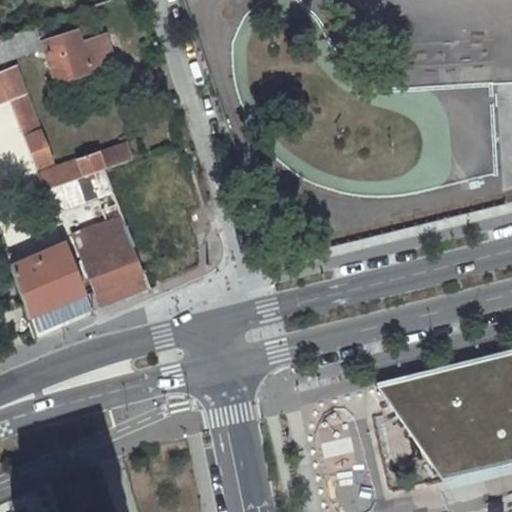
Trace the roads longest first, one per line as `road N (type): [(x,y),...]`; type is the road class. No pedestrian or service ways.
road 1 (residential): [(152,0),(243,264),(228,340)]
road 2 (secondary): [(511,273),(228,340)]
road 3 (secondary): [(228,340),(0,407)]
road 4 (unclassified): [(260,511),(228,340)]
